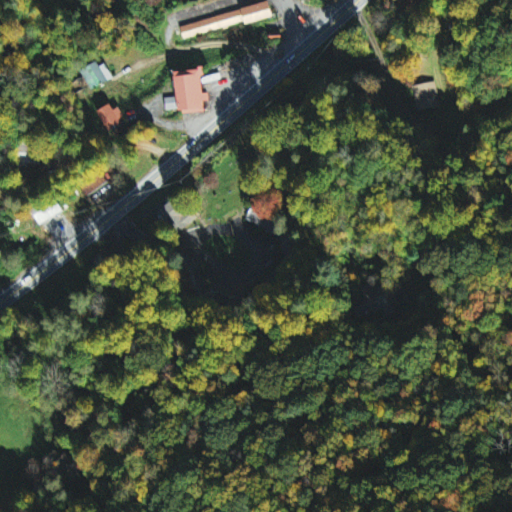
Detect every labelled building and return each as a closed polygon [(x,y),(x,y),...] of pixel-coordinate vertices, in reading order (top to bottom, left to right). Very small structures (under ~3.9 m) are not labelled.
[(246,26),(275,18),(271,3),(181,27),(185,39),(245,24),(246,26)] [(82,73),(92,92),(114,79),(104,61),(82,73)] [(177,72),(180,114),(207,113),(206,103),(211,102),(211,94),(205,94),(204,70),(177,72)] [(442,107),(437,82),(414,87),(419,112),(442,107)] [(108,132),(125,124),(116,104),(98,112),(108,132)] [(114,178),(107,170),(84,191),(91,199),(114,178)] [(159,213),(180,235),(194,223),(173,200),(159,213)] [(65,213),(60,203),(36,216),(42,226),(65,213)]
